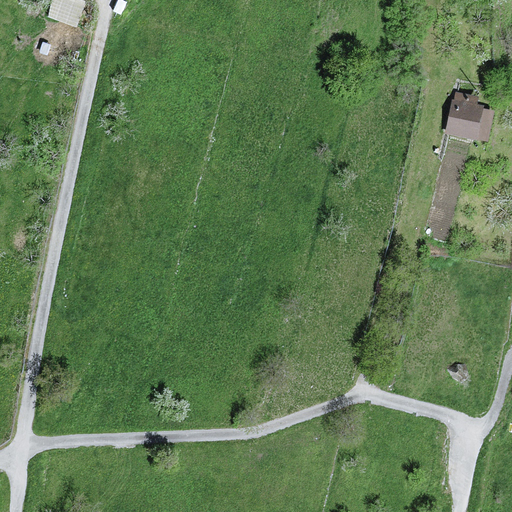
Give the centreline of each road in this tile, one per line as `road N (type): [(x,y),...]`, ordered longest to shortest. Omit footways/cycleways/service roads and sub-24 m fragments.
road 1 (track): [(14,511),(51,261),(108,0)]
road 2 (track): [(462,424),(360,396),(250,432),(41,443),(0,459)]
